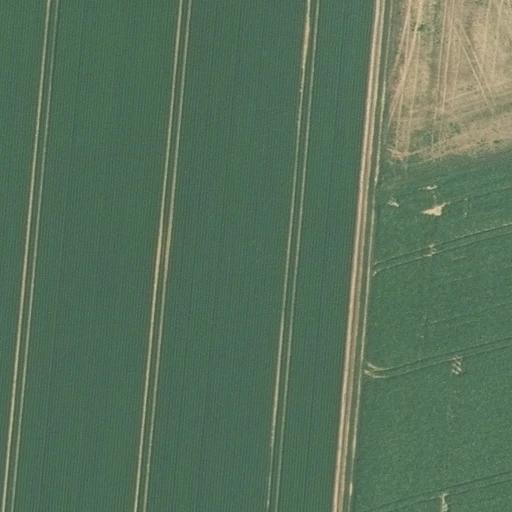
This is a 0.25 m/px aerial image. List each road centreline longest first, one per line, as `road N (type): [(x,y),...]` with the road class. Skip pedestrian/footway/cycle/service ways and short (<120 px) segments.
road 1 (track): [(386,0),(370,200),(511,161)]
road 2 (track): [(370,200),(347,511)]
